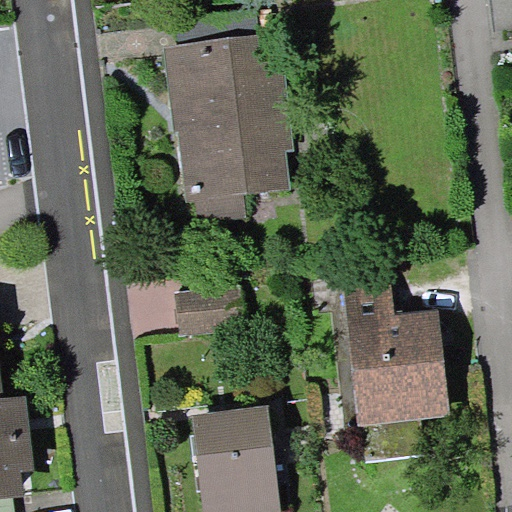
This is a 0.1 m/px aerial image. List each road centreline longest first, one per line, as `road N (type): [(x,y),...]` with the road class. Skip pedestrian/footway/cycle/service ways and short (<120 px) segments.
road 1 (residential): [(63,190),(104,511)]
road 2 (residential): [(38,0),(63,190)]
